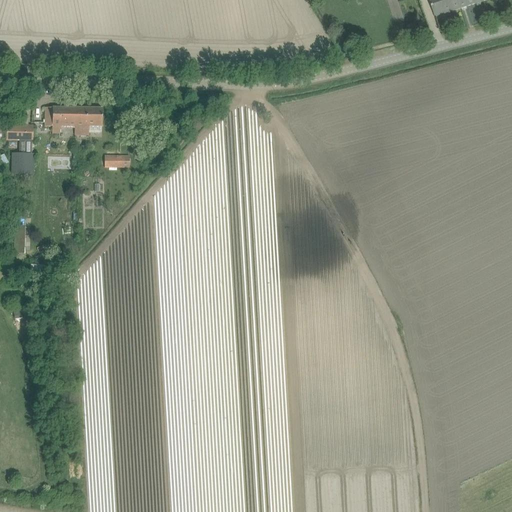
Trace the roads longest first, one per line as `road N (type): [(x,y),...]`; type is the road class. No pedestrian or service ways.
road 1 (unclassified): [(0,76),(284,86),(511,30)]
road 2 (track): [(426,511),(413,393),(392,336),(254,87)]
